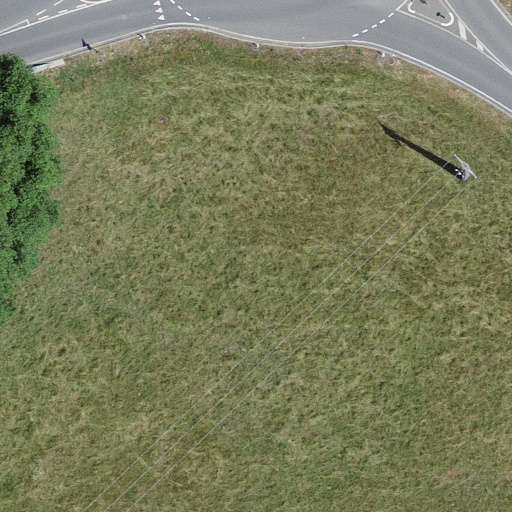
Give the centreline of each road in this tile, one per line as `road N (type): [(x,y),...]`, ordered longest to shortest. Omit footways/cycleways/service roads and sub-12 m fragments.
road 1 (secondary): [(226,0),(280,20),(320,16),(355,0)]
road 2 (tertiary): [(511,76),(418,0)]
